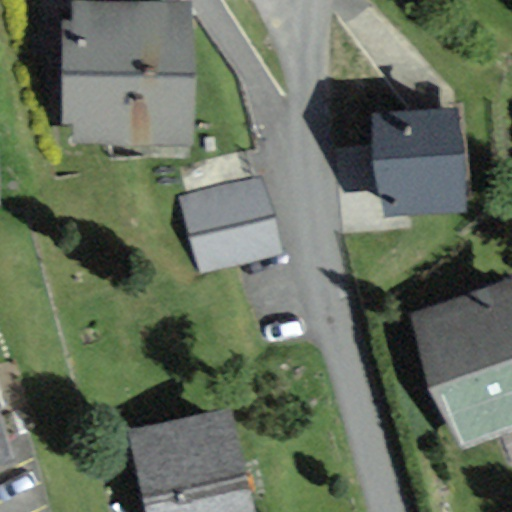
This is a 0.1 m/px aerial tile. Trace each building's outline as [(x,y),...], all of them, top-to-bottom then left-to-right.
[(191,148),(191,3),(74,3),(74,27),(61,27),(61,132),(73,132),(73,148),(191,148)] [(466,200),(460,111),(373,117),(381,219),(448,215),(447,201),(466,200)] [(261,175),(178,193),(200,271),(284,255),(261,175)] [(511,435),(511,284),(411,322),(460,455),(511,435)] [(253,511),(229,410),(128,434),(146,511),(253,511)] [(0,463),(9,461),(0,428),(0,463)]
